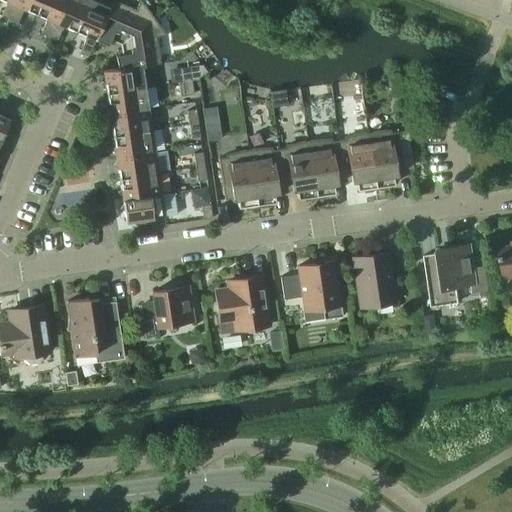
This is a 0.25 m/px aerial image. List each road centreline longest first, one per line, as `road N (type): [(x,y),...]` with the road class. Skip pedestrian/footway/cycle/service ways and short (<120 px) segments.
road 1 (residential): [(0,275),(465,209)]
road 2 (tertiary): [(206,487),(0,504)]
road 3 (residential): [(0,70),(57,96),(0,224)]
road 4 (tertiary): [(359,511),(290,484),(206,487)]
